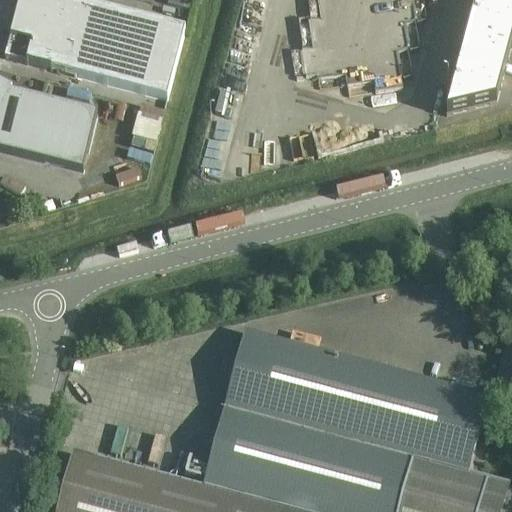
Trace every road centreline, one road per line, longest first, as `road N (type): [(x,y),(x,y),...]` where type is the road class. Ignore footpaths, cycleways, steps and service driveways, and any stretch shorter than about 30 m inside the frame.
road 1 (unclassified): [(511,171),(47,306)]
road 2 (unclassified): [(0,488),(47,306)]
road 3 (unknown): [(339,0),(334,27),(343,44),(370,54),(382,44),(387,0)]
